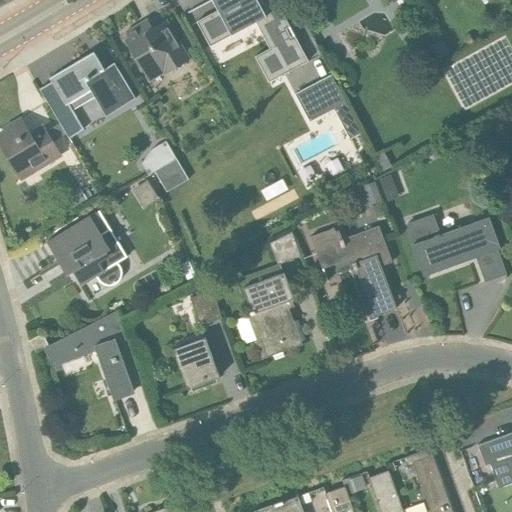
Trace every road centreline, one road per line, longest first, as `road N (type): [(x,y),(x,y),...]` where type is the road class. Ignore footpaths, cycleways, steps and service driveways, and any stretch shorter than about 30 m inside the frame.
road 1 (residential): [(511,366),(467,357),(407,360),(38,490)]
road 2 (residential): [(38,490),(12,350)]
